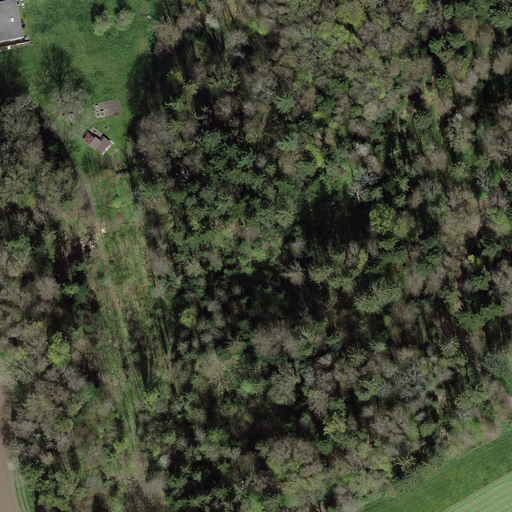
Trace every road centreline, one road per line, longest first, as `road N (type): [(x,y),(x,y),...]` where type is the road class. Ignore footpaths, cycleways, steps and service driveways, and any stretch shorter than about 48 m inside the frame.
road 1 (track): [(428,0),(457,276)]
road 2 (track): [(0,358),(19,400),(26,511)]
road 3 (track): [(457,276),(473,364),(511,412)]
